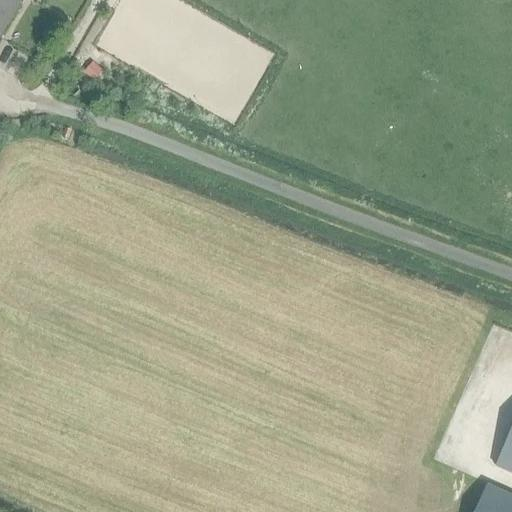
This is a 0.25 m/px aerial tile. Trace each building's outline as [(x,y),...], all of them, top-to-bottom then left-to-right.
[(0,0),(0,33),(19,0),(0,0)] [(128,0),(122,0),(102,45),(113,50),(130,13),(134,15),(138,4),(128,0)] [(95,61),(86,72),(96,80),(105,68),(95,61)] [(511,429),(495,468),(511,475),(511,429)] [(511,511),(511,498),(486,487),(475,511),(511,511)]
